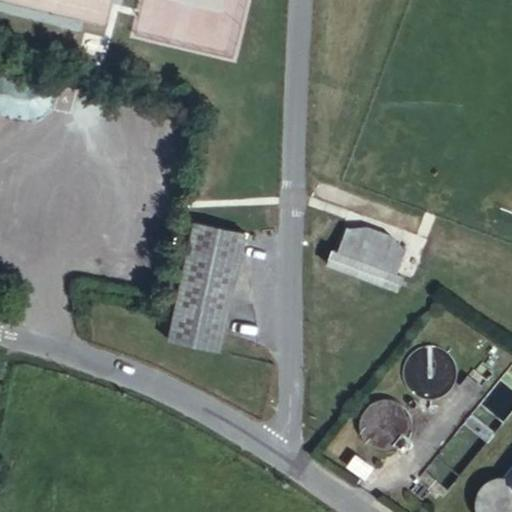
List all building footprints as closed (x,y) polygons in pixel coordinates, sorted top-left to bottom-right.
[(220,347),(245,234),(195,223),(170,336),(220,347)] [(338,251),(332,249),(327,263),(397,286),(402,272),(396,269),(404,245),(393,242),(391,248),(384,245),(388,233),(366,225),(362,238),(355,236),(357,230),(346,226),(338,251)] [(511,364),(419,476),(444,496),(511,413),(511,364)] [(470,374),(462,385),(477,396),(485,385),(470,374)] [(357,452),(349,464),(367,477),(375,465),(357,452)]
